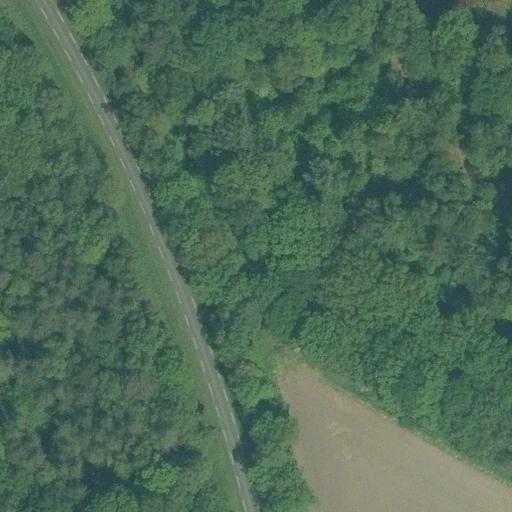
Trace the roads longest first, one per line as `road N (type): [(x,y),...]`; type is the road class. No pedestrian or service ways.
road 1 (track): [(511,400),(240,255),(196,198),(89,0)]
road 2 (primary): [(252,511),(219,396),(136,180),(41,0)]
